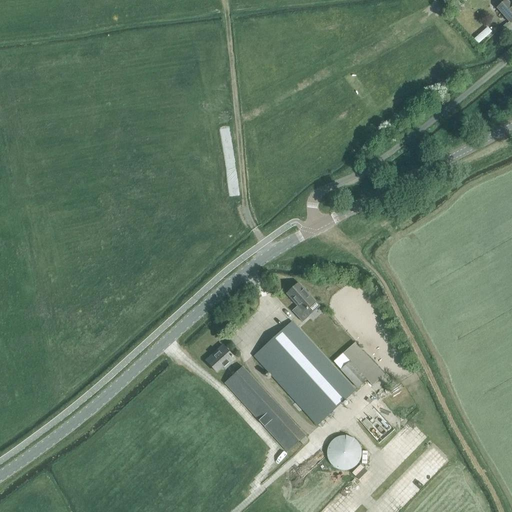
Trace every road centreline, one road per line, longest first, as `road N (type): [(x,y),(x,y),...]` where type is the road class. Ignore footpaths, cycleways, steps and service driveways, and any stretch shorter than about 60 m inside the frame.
road 1 (tertiary): [(0,476),(103,398),(240,275),(319,224)]
road 2 (track): [(501,511),(375,271),(319,224)]
road 3 (unclassified): [(319,224),(314,196),(363,172),(511,56)]
road 4 (track): [(224,0),(246,197),(264,242)]
road 5 (tertiary): [(319,224),(511,125)]
